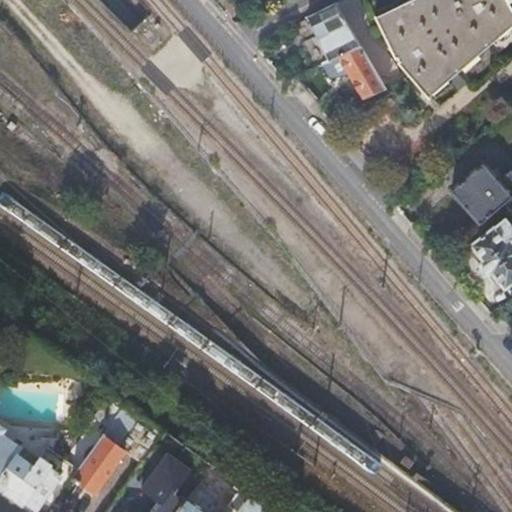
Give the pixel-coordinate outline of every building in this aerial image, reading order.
[(245,8),(237,0),(219,0),(235,16),(245,8)] [(511,0),(411,0),(400,5),(382,15),(377,17),(395,61),(398,58),(399,60),(398,63),(428,97),(433,93),(450,79),(459,71),(462,68),(479,54),(499,38),(511,26),(511,9),(509,3),(511,0)] [(379,9),(382,15),(400,5),(398,0),(379,9)] [(307,18),(329,61),(339,56),(360,45),(337,3),(307,18)] [(511,26),(499,38),(502,42),(511,33),(511,26)] [(360,45),(339,56),(363,99),(385,89),(360,45)] [(479,54),(462,68),(466,72),(483,58),(479,54)] [(450,79),(453,83),(460,90),(468,83),(459,71),(450,79)] [(333,73),(306,90),(316,102),(341,84),(333,73)] [(450,79),(433,93),(436,97),(453,83),(450,79)] [(451,191),(480,224),(511,195),(511,173),(510,171),(498,181),(483,164),(451,191)] [(504,288),(511,281),(511,227),(505,218),(470,245),(482,261),(478,265),(487,276),(492,272),(504,288)] [(140,412),(111,392),(94,416),(107,426),(72,475),(93,491),(123,450),(116,444),(140,412)] [(0,485),(33,510),(60,473),(38,456),(30,465),(15,454),(21,445),(2,432),(4,428),(1,425),(0,424),(0,485)] [(104,511),(210,511),(208,510),(216,498),(197,484),(188,496),(184,498),(175,492),(201,457),(164,429),(104,511)] [(246,511),(257,511),(265,502),(250,491),(239,506),(246,511)]
